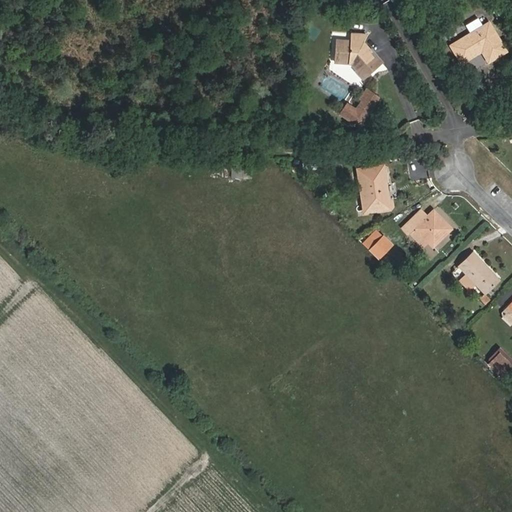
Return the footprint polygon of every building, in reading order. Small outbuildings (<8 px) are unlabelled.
[(502,47),(486,19),(447,39),(456,56),(477,44),(484,57),(502,47)] [(380,60),(360,38),(361,27),(346,27),(346,36),(329,36),(328,60),(346,61),(361,77),(380,60)] [(356,121),(374,91),(363,84),(350,104),(343,100),(337,110),(356,121)] [(229,168),(229,178),(251,178),(251,169),(229,168)] [(366,172),(372,214),(397,211),(392,169),(366,172)] [(417,239),(422,233),(441,251),(459,234),(441,215),(434,222),(428,216),(410,233),(417,239)] [(387,259),(401,245),(392,236),(378,250),(387,259)] [(481,257),(467,271),(494,297),(508,283),(481,257)] [(458,279),(463,273),(457,267),(451,273),(458,279)] [(511,357),(509,354),(500,364),(511,375),(511,357)]
